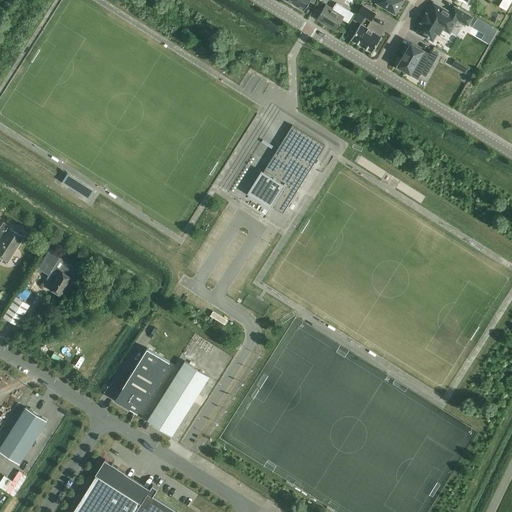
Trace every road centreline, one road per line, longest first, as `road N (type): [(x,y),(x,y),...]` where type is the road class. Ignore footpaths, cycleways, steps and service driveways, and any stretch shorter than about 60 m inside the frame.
road 1 (unclassified): [(105,415),(247,511)]
road 2 (residential): [(511,153),(379,72)]
road 3 (residential): [(379,72),(259,0)]
road 4 (unclassified): [(0,348),(105,415)]
